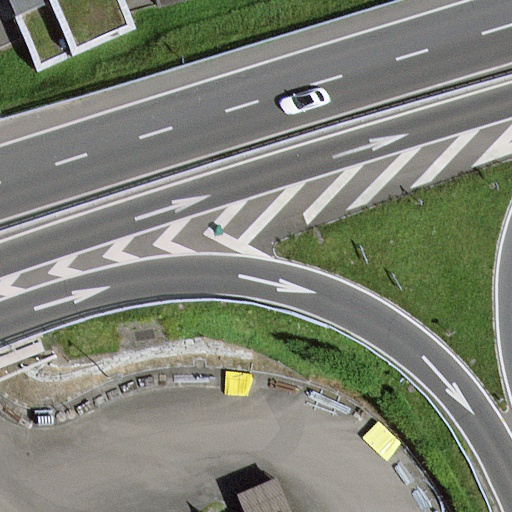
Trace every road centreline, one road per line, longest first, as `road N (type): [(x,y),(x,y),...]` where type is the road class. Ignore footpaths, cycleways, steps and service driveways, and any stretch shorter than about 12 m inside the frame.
road 1 (motorway): [(0,323),(157,276),(262,278),(316,293),(394,334),(464,400),(511,462)]
road 2 (motorway): [(0,258),(511,101)]
road 3 (motorway): [(499,29),(0,182)]
